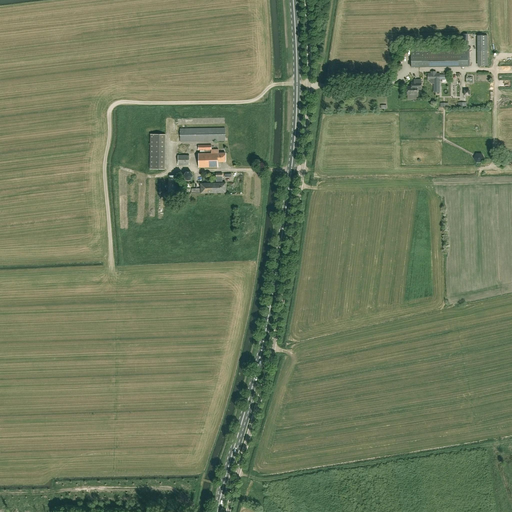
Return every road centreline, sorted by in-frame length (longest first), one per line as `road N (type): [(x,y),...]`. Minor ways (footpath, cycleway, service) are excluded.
road 1 (unclassified): [(227,511),(272,350),(295,215),(309,84),(306,0)]
road 2 (primary): [(217,511),(275,283),(296,123),(293,0)]
road 3 (track): [(112,265),(104,173),(111,106),(249,102),(282,84)]
